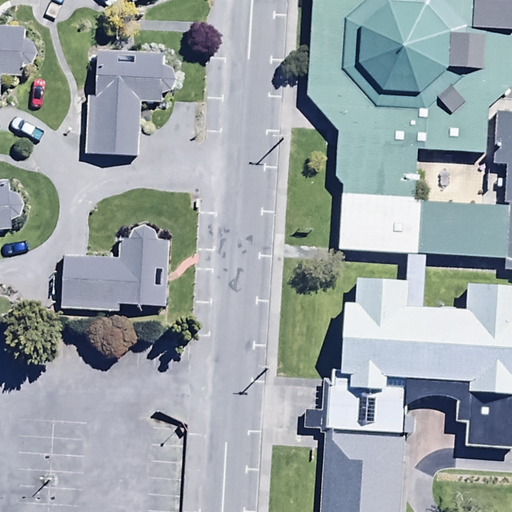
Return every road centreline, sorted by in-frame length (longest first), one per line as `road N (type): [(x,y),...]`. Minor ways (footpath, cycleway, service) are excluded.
road 1 (residential): [(216,511),(248,0)]
road 2 (unknown): [(94,511),(98,359),(225,357)]
